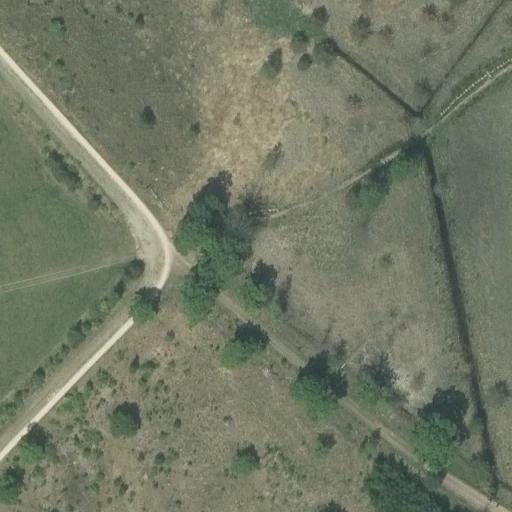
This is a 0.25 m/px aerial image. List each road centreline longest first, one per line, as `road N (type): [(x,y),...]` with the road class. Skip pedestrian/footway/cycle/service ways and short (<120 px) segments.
road 1 (track): [(168,259),(490,511)]
road 2 (track): [(0,442),(142,291),(154,272),(154,251)]
road 3 (track): [(154,251),(136,214),(0,65)]
